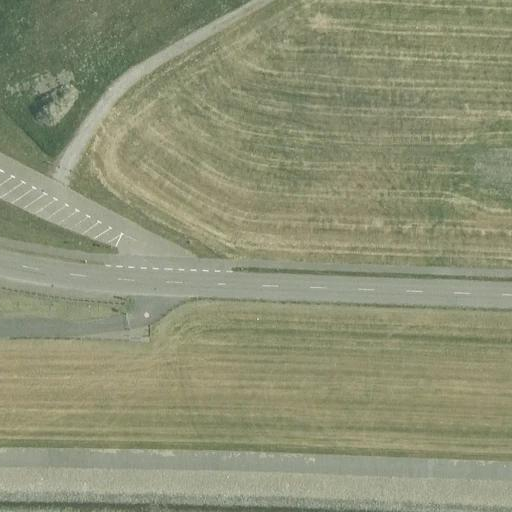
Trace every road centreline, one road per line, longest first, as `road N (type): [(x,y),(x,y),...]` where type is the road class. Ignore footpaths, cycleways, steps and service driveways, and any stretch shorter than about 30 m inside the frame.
road 1 (residential): [(0,266),(161,289),(511,302)]
road 2 (track): [(511,475),(0,462)]
road 3 (track): [(54,195),(103,101),(160,52),(253,0)]
road 4 (track): [(0,340),(128,333),(147,324),(161,289)]
